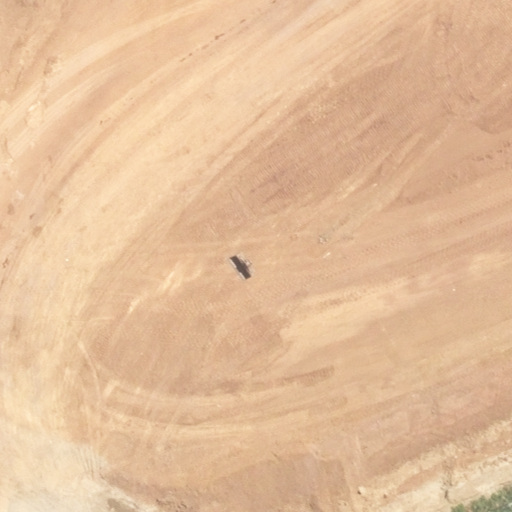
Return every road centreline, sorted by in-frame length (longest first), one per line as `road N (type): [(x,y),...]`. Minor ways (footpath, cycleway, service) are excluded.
road 1 (residential): [(279,0),(346,395)]
road 2 (residential): [(87,511),(346,395)]
road 3 (residential): [(346,395),(511,328)]
